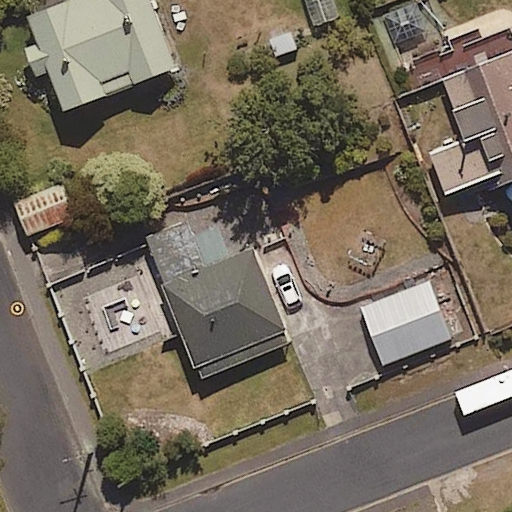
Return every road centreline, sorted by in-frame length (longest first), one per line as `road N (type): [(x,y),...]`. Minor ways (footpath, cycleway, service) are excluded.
road 1 (residential): [(511,409),(247,511)]
road 2 (residential): [(59,511),(0,359)]
